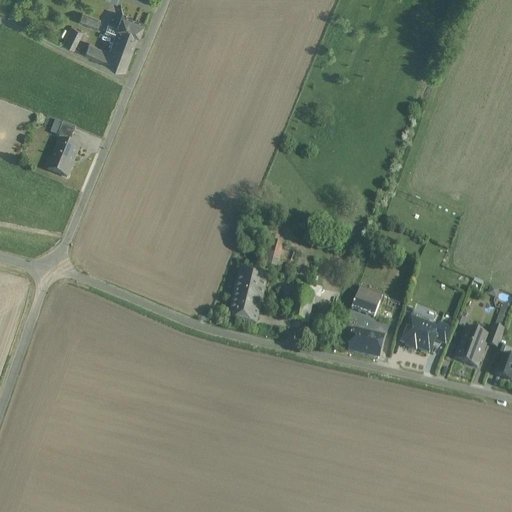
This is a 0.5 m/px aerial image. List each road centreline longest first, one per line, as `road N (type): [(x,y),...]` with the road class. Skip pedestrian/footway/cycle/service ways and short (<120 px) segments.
road 1 (unclassified): [(511,398),(220,331),(52,270)]
road 2 (unclassified): [(130,85),(52,270)]
road 3 (unclassified): [(52,270),(0,411)]
road 4 (unclassified): [(130,85),(0,21)]
